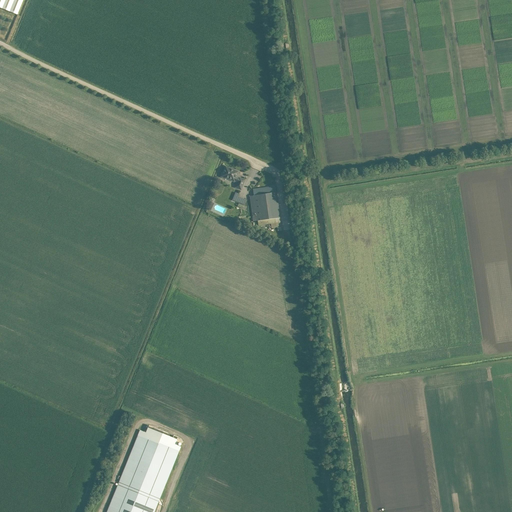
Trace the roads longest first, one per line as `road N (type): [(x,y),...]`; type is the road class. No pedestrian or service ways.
road 1 (track): [(280,0),(356,511)]
road 2 (unclassified): [(272,171),(0,44)]
road 3 (track): [(511,156),(339,182)]
